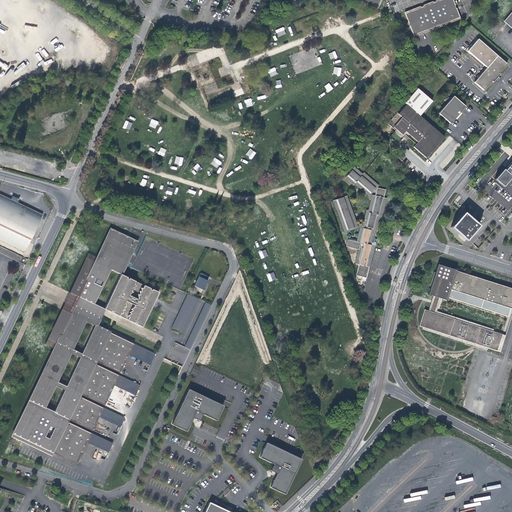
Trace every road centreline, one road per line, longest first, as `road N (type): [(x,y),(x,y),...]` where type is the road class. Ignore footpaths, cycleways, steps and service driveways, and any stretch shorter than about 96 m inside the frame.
road 1 (residential): [(67,194),(104,214),(226,248),(235,266),(130,486),(109,495),(0,461)]
road 2 (primary): [(511,106),(413,235),(393,283),(379,383)]
road 3 (residential): [(67,194),(137,41)]
road 4 (residential): [(0,344),(67,194)]
road 5 (primary): [(421,240),(511,120)]
road 6 (tertiary): [(320,485),(387,419),(421,404)]
road 7 (primary): [(387,355),(421,240)]
